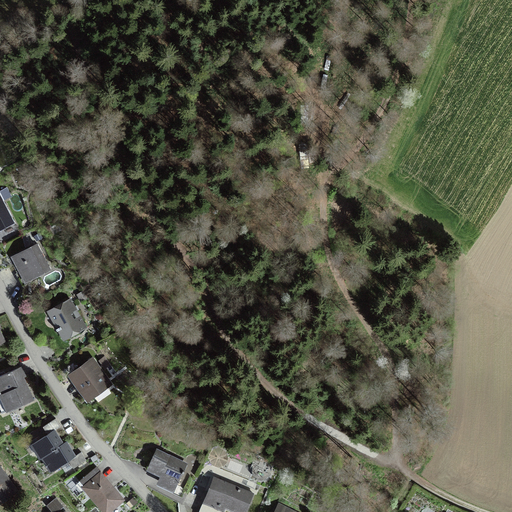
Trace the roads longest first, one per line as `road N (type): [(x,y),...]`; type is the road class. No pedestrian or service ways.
road 1 (track): [(414,477),(324,430),(248,366),(42,0)]
road 2 (track): [(220,325),(192,111),(253,0)]
road 3 (residential): [(0,283),(33,352),(99,449),(162,511)]
